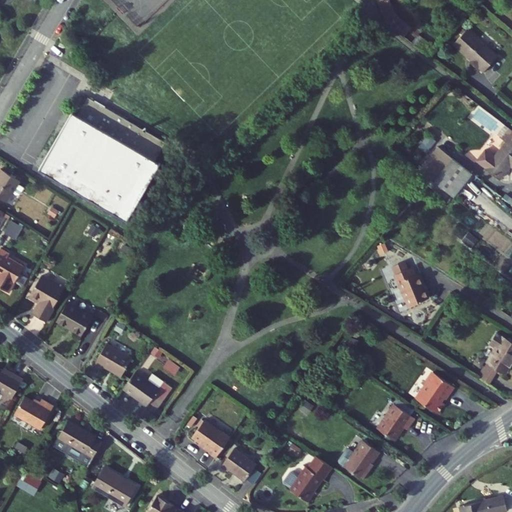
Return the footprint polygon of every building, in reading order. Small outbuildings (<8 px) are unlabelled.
[(498,61),(468,33),(453,47),(471,64),(469,67),(477,74),(479,72),(483,76),(498,61)] [(80,113),(75,110),(43,165),(132,217),(164,161),(159,158),(169,140),(101,100),(91,94),(80,113)] [(508,132),(499,142),(503,146),(511,135),(508,132)] [(475,167),(499,186),(510,172),(511,174),(511,135),(503,146),(506,148),(493,163),(484,156),(475,167)] [(451,164),(440,156),(422,180),(431,187),(451,164)] [(472,180),(452,165),(451,164),(431,187),(434,188),(454,204),(472,180)] [(12,192),(15,187),(0,178),(0,207),(2,209),(6,202),(10,204),(14,203),(18,196),(12,192)] [(4,234),(16,240),(22,227),(10,221),(4,234)] [(9,252),(0,246),(0,287),(9,292),(23,266),(6,257),(9,252)] [(415,281),(412,273),(395,280),(408,313),(428,305),(418,280),(415,281)] [(35,303),(29,314),(45,323),(63,291),(37,276),(25,297),(35,303)] [(67,304),(57,323),(82,336),(93,318),(67,304)] [(510,386),(511,382),(511,350),(503,345),(496,356),(503,360),(493,374),(510,386)] [(103,375),(106,370),(124,380),(135,361),(109,346),(94,370),(103,375)] [(168,359),(163,368),(175,376),(180,367),(168,359)] [(446,400),(455,388),(433,372),(426,383),(425,386),(416,399),(437,414),(444,404),(441,401),(443,398),(446,400)] [(0,373),(0,396),(10,402),(21,382),(13,378),(12,380),(0,373)] [(125,390),(150,406),(161,388),(136,373),(125,390)] [(26,395),(15,414),(40,429),(56,404),(43,396),(40,402),(26,395)] [(393,407),(380,428),(397,439),(406,426),(410,428),(415,421),(393,407)] [(211,454),(219,458),(232,438),(206,420),(195,438),(214,450),(211,454)] [(68,424),(58,443),(93,464),(102,448),(94,443),(96,440),(68,424)] [(367,467),(378,450),(362,439),(343,466),(362,478),(368,468),(367,467)] [(232,472),(248,482),(259,465),(236,450),(224,468),(231,473),(232,472)] [(309,469),(305,466),(289,491),(310,504),(317,493),(314,491),(323,478),(326,480),(334,468),(317,457),(309,469)] [(105,470),(93,490),(127,509),(141,487),(128,480),(126,482),(105,470)] [(17,488),(35,495),(41,481),(23,474),(17,488)] [(183,511),(174,507),(175,505),(163,499),(157,496),(147,511),(183,511)] [(505,511),(502,499),(457,509),(457,511),(505,511)]
